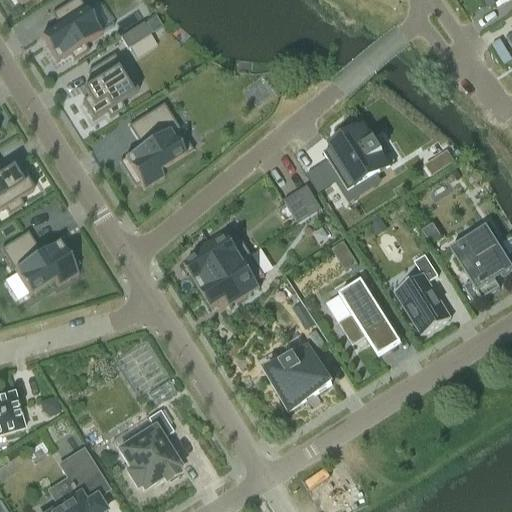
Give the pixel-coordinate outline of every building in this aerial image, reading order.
[(100,37),(77,0),(75,0),(50,16),(58,28),(40,39),(56,65),(69,56),(73,63),(88,53),(84,47),(100,37)] [(509,0),(491,0),(497,8),(509,0)] [(154,19),(143,26),(150,36),(161,29),(154,19)] [(143,24),(119,39),(126,51),(150,36),(143,26),(143,24)] [(136,94),(113,57),(87,74),(94,86),(81,94),(86,102),(81,105),(92,122),(105,114),(109,120),(124,111),(120,105),(136,94)] [(257,107),(276,93),(261,73),(242,88),(257,107)] [(141,150),(118,164),(134,189),(139,186),(143,192),(163,179),(159,174),(192,153),(162,106),(127,128),(141,150)] [(365,129),(323,156),(347,194),(389,168),(365,129)] [(446,156),(426,169),(432,179),(453,166),(446,156)] [(320,168),(306,176),(316,192),(330,184),(320,168)] [(0,213),(4,211),(8,217),(23,207),(19,201),(32,193),(21,175),(16,179),(11,171),(0,177),(0,213)] [(321,212),(306,188),(295,195),(309,219),(321,212)] [(309,219),(295,195),(283,203),(298,227),(309,219)] [(378,217),(368,224),(375,235),(385,228),(378,217)] [(440,239),(431,226),(421,232),(430,246),(440,239)] [(511,272),(511,270),(486,229),(474,237),(480,245),(465,254),(464,252),(461,254),(462,256),(457,259),(456,257),(454,259),(470,284),(463,289),(472,303),(479,298),(481,302),(499,290),(493,281),(500,277),(502,279),(511,272)] [(77,276),(74,270),(79,267),(63,241),(40,256),(27,234),(0,251),(0,252),(29,298),(53,283),(57,289),(77,276)] [(197,259),(183,268),(197,290),(250,257),(236,235),(228,240),(224,234),(193,253),(197,259)] [(357,267),(343,244),(331,252),(345,275),(357,267)] [(250,257),(197,290),(211,312),(225,303),(229,309),(259,290),(255,284),(264,279),(250,257)] [(450,321),(427,285),(437,279),(424,258),(413,265),(421,277),(394,295),(422,339),(450,321)] [(392,334),(361,284),(338,298),(351,317),(337,326),(352,349),(365,340),(370,348),(378,360),(400,346),(392,334)] [(301,305),(291,311),(305,333),(315,327),(301,305)] [(399,327),(392,315),(387,318),(395,330),(399,327)] [(307,348),(264,375),(288,413),(331,387),(307,348)] [(0,438),(23,432),(13,396),(0,399),(0,438)] [(59,413),(55,399),(41,403),(45,417),(59,413)] [(179,470),(161,442),(172,434),(159,414),(147,421),(153,431),(117,453),(129,472),(125,475),(136,492),(140,489),(142,493),(162,481),(165,485),(178,477),(175,472),(179,470)] [(56,511),(54,511),(102,511),(97,503),(86,485),(96,478),(82,455),(59,470),(77,498),(56,511)]
